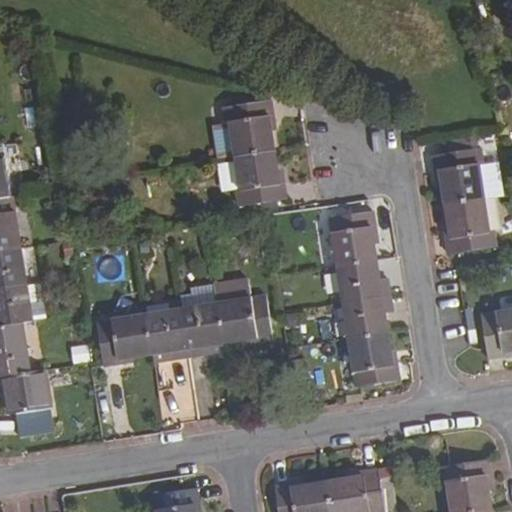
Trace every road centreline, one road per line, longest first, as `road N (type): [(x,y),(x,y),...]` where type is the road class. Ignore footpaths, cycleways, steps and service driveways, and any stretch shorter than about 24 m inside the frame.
road 1 (residential): [(358,147),(407,179),(445,416)]
road 2 (residential): [(0,487),(235,449)]
road 3 (residential): [(235,449),(445,416)]
